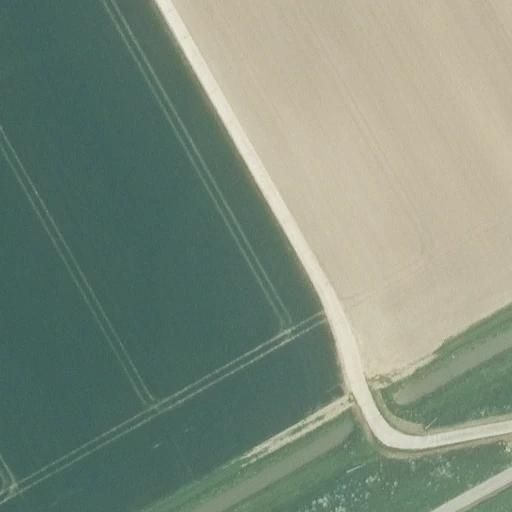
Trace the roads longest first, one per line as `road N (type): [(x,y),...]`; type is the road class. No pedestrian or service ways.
road 1 (track): [(163,0),(334,293),(385,438),(415,444),(511,425)]
road 2 (track): [(396,440),(271,511)]
